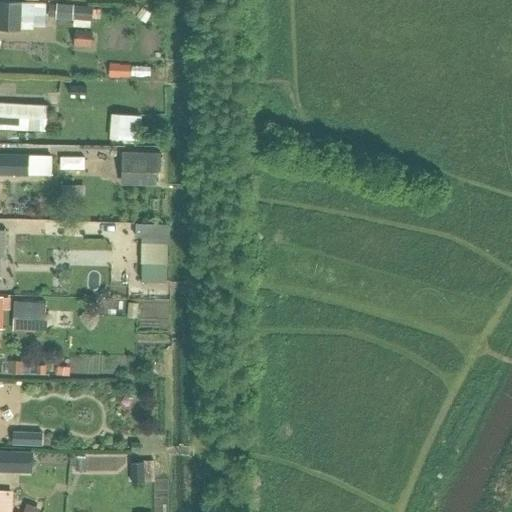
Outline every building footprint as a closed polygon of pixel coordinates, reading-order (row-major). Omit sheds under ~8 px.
[(0,2),(0,30),(21,30),(21,29),(21,3),(0,2)] [(33,3),(33,27),(46,27),(45,3),(33,3)] [(73,20),(74,7),(74,6),(57,5),(56,19),(73,20)] [(91,8),(74,7),(73,20),(91,21),(91,8)] [(91,33),(76,32),(75,45),(90,46),(91,33)] [(109,64),(108,78),(119,79),(119,78),(130,78),(130,66),(119,65),(119,64),(109,64)] [(47,105),(0,103),(0,129),(46,132),(47,105)] [(133,140),(134,116),(110,114),(109,139),(133,140)] [(161,184),(161,150),(124,149),(124,184),(161,184)] [(0,175),(28,176),(28,154),(0,153),(0,175)] [(169,225),(136,224),(135,237),(142,238),(141,264),(168,265),(169,225)] [(45,304),(14,303),(14,331),(34,331),(35,320),(44,320),(45,304)] [(23,363),(12,362),(11,374),(22,374),(23,363)] [(41,446),(42,432),(13,431),(13,445),(41,446)] [(0,472),(29,474),(30,454),(0,452),(0,472)] [(144,483),(143,463),(131,463),(132,483),(144,483)]
